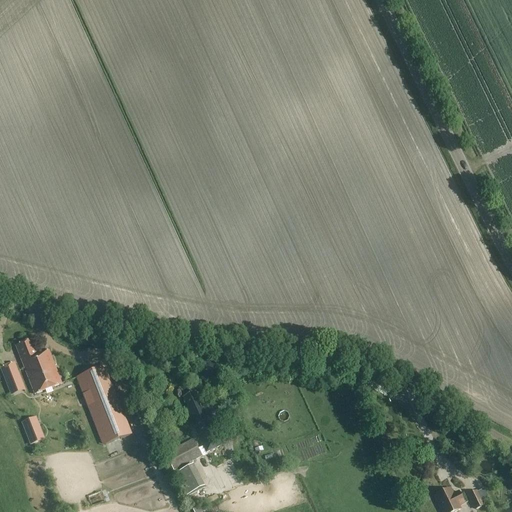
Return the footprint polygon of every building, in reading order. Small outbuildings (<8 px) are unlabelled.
[(35,396),(62,385),(49,352),(37,357),(32,341),(17,347),(22,361),(21,361),(35,396)] [(10,390),(23,385),(14,364),(1,369),(10,390)] [(104,367),(76,378),(103,446),(131,435),(104,367)] [(196,393),(183,399),(187,408),(180,412),(182,415),(187,412),(207,454),(223,446),(203,402),(200,403),(196,393)] [(42,411),(53,453),(68,449),(57,407),(42,411)] [(69,443),(77,441),(70,418),(62,420),(69,443)] [(31,446),(44,440),(38,424),(25,429),(31,446)] [(193,440),(165,455),(174,472),(202,457),(193,440)] [(205,488),(194,466),(193,465),(175,475),(186,498),(205,488)] [(436,497),(443,511),(455,511),(460,510),(459,507),(464,504),(458,492),(453,495),(450,490),(436,497)] [(484,507),(477,492),(469,496),(476,511),(484,507)]
